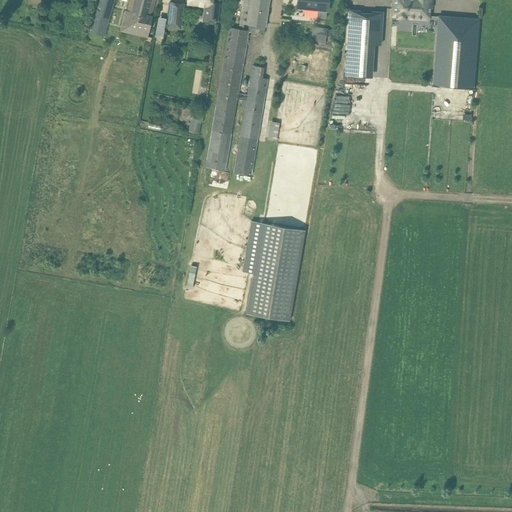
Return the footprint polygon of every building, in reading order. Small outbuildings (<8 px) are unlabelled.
[(96,0),(88,32),(92,33),(104,36),(114,0),(96,0)] [(151,16),(154,0),(130,0),(127,11),(126,10),(122,24),(148,30),(152,16),(151,16)] [(217,22),(219,3),(212,2),(212,0),(187,0),(187,4),(211,7),(210,15),(207,14),(207,21),(217,22)] [(239,29),(239,30),(249,32),(264,34),(265,27),(269,0),(243,0),(240,23),(239,29)] [(328,10),(328,1),(328,0),(297,0),(297,8),(328,10)] [(393,0),(392,16),(397,16),(397,17),(405,17),(409,17),(409,18),(422,19),(422,16),(429,16),(429,8),(431,8),(431,0),(393,0)] [(181,29),(184,3),(170,1),(167,28),(181,29)] [(348,43),(380,45),(382,12),(372,11),(371,17),(360,17),(360,11),(350,10),(348,43)] [(447,17),(439,16),(433,85),(473,89),(478,19),(470,18),(469,30),(446,28),(447,17)] [(39,26),(40,27),(48,32),(53,24),(44,18),(39,26)] [(328,29),(313,26),(311,38),(315,39),(315,43),(325,44),(326,36),(331,36),(332,31),(328,30),(328,29)] [(226,39),(223,63),(230,64),(238,65),(240,53),(242,41),(226,39)] [(199,134),(203,118),(192,115),(188,131),(199,134)] [(260,124),(243,121),(239,145),(256,148),(260,124)] [(276,141),(279,123),(270,121),(267,140),(276,141)] [(290,321),(305,230),(251,220),(242,272),(253,273),(246,313),(290,321)] [(192,289),(195,273),(189,272),(186,288),(192,289)]
